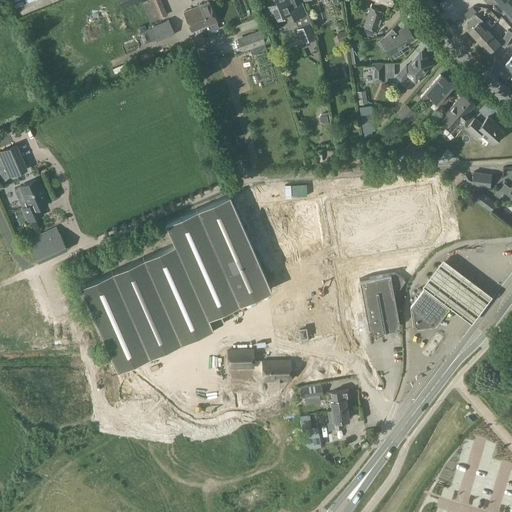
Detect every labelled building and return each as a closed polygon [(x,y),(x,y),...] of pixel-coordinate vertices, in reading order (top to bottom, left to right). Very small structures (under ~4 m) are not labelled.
[(150,22),(152,21),(167,15),(160,0),(145,0),(144,0),(141,2),(150,22)] [(276,0),(277,3),(268,6),(269,9),(264,11),(269,21),(273,20),(274,21),(284,17),(283,14),(291,11),(294,18),(300,16),(294,0),(276,0)] [(511,0),(496,0),(511,17),(511,0)] [(217,21),(208,2),(184,12),(192,31),(217,21)] [(377,31),(384,12),(370,7),(363,26),(377,31)] [(492,24),(492,25),(489,22),(487,23),(477,15),(466,25),(489,51),(491,50),(499,43),(506,47),(511,37),(511,31),(509,30),(504,38),(503,37),(492,24)] [(168,20),(151,27),(157,40),(174,33),(168,20)] [(297,28),(303,43),(316,38),(310,23),(297,28)] [(392,28),(384,36),(390,47),(387,48),(394,60),(405,53),(401,47),(407,43),(406,42),(414,37),(407,26),(399,30),(400,33),(397,34),(392,28)] [(257,31),(239,38),(242,48),(265,40),(261,31),(258,32),(257,31)] [(346,32),(337,34),(339,42),(348,40),(346,32)] [(209,53),(212,61),(219,59),(216,51),(209,53)] [(407,67),(406,65),(396,76),(401,81),(407,75),(415,82),(418,79),(418,80),(424,73),(424,72),(431,64),(419,53),(407,67)] [(383,81),(383,63),(372,63),(372,81),(383,81)] [(440,74),(420,96),(425,101),(429,97),(441,107),(450,97),(445,92),(452,85),(440,74)] [(442,116),(439,119),(439,122),(444,126),(447,126),(449,123),(454,127),(459,121),(464,126),(472,116),(468,112),(474,105),(462,94),(443,116),(442,116)] [(415,112),(405,103),(396,114),(406,123),(415,112)] [(371,105),(359,107),(360,113),(372,111),(371,105)] [(330,123),(329,113),(321,114),(319,118),(320,122),(323,124),(330,123)] [(23,119),(26,125),(33,122),(31,116),(23,119)] [(481,124),(474,118),(466,128),(476,137),(480,133),(492,143),(502,132),(492,123),(494,122),(488,117),(481,124)] [(423,148),(413,140),(402,152),(412,161),(423,148)] [(0,150),(0,156),(8,176),(25,169),(14,144),(0,150)] [(314,158),(323,158),(323,148),(315,148),(314,158)] [(443,148),(436,156),(443,161),(450,153),(443,148)] [(474,171),(472,184),(490,187),(492,174),(474,171)] [(43,190),(38,178),(19,186),(28,205),(22,207),(28,220),(42,214),(39,207),(46,203),(41,191),(43,190)] [(505,183),(501,188),(504,191),(507,193),(508,191),(509,193),(508,194),(511,196),(511,186),(511,187),(505,183)] [(429,188),(333,206),(343,258),(427,243),(424,230),(436,228),(429,188)] [(491,210),(496,204),(478,190),(473,197),(491,210)] [(287,231),(249,243),(276,323),(314,310),(287,231)] [(31,244),(38,259),(66,247),(59,232),(31,244)] [(432,293),(432,296),(448,308),(451,308),(471,323),(492,294),(443,257),(421,286),(432,293)] [(146,260),(107,267),(121,352),(160,346),(146,260)] [(396,273),(359,279),(368,327),(375,331),(394,328),(399,321),(394,296),(405,279),(396,273)] [(448,308),(432,296),(423,289),(410,307),(413,329),(435,326),(448,308)] [(229,306),(190,310),(200,397),(239,393),(237,369),(234,348),(229,306)] [(28,345),(40,342),(37,333),(25,336),(28,345)] [(381,333),(370,334),(370,341),(382,340),(381,333)] [(289,360),(263,361),(263,380),(290,380),(289,360)] [(300,387),(297,388),(298,397),(302,397),(323,395),(321,384),(300,387)] [(332,409),(346,407),(345,398),(349,397),(348,388),(331,391),(332,399),(331,399),(332,409)] [(332,411),(328,412),(330,422),(334,421),(335,429),(344,427),(343,419),(348,418),(348,416),(350,416),(349,409),(347,409),(346,407),(332,409),(332,411)] [(309,432),(312,432),(309,414),(299,415),(304,440),(311,439),(309,432)] [(317,423),(313,424),(316,445),(332,443),(331,435),(330,436),(327,422),(317,423)] [(51,432),(39,462),(56,470),(69,439),(51,432)] [(73,442),(61,471),(78,479),(90,449),(73,442)] [(36,471),(23,500),(40,508),(53,478),(36,471)] [(253,511),(266,493),(240,474),(232,486),(242,493),(228,511),(253,511)] [(57,480),(45,509),(50,511),(63,511),(74,487),(57,480)]
